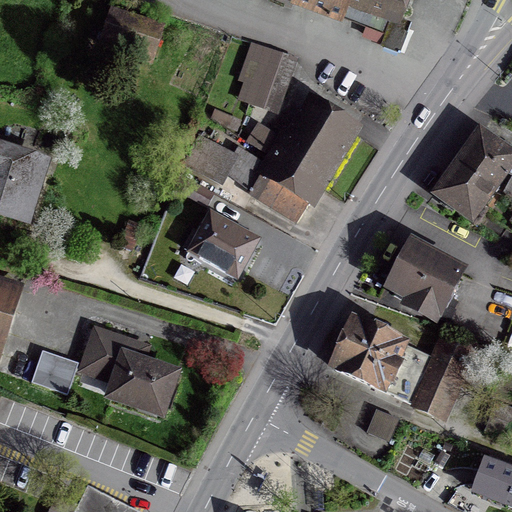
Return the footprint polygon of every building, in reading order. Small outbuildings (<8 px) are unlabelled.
[(328,10),(384,30),(389,15),(394,0),(286,0),(290,1),(290,0),(301,0),(326,9),(325,12),(328,13),(328,10)] [(157,29),(112,15),(102,46),(147,61),(157,29)] [(404,21),(389,15),(384,30),(386,31),(381,44),(394,48),(404,21)] [(247,76),(240,97),(262,104),(269,84),(284,89),(293,62),(252,47),(247,63),(259,67),(255,79),(247,76)] [(352,135),(311,110),(305,118),(279,161),(275,158),(266,170),(238,154),(234,160),(208,145),(192,172),(216,188),(224,177),(249,193),(248,196),(296,225),(307,209),(352,135)] [(511,158),(495,146),(481,136),(456,170),(436,197),(472,223),(511,167),(511,158)] [(0,155),(0,211),(2,206),(23,213),(38,167),(0,155)] [(511,182),(510,181),(503,194),(511,199),(511,182)] [(180,196),(205,210),(212,197),(187,183),(180,196)] [(235,281),(255,245),(210,219),(190,255),(235,281)] [(128,224),(118,249),(130,253),(140,229),(128,224)] [(413,255),(394,291),(414,301),(410,308),(432,319),(447,325),(453,314),(444,309),(451,296),(445,293),(454,276),(413,255)] [(0,292),(0,342),(14,297),(0,292)] [(382,394),(403,349),(353,326),(332,371),(382,394)] [(130,347),(95,335),(82,373),(115,385),(110,400),(159,417),(173,378),(139,366),(141,360),(135,358),(127,355),(130,347)] [(407,369),(394,399),(414,409),(414,410),(440,422),(455,388),(465,392),(473,375),(487,382),(498,359),(464,344),(465,343),(447,335),(428,378),(407,369)] [(67,396),(77,368),(42,356),(32,384),(67,396)] [(511,412),(494,406),(484,433),(511,443),(511,439),(511,412)] [(397,424),(376,415),(369,432),(389,441),(397,424)] [(511,475),(484,465),(475,489),(509,501),(506,508),(511,510),(511,475)] [(131,511),(86,489),(74,511),(131,511)]
